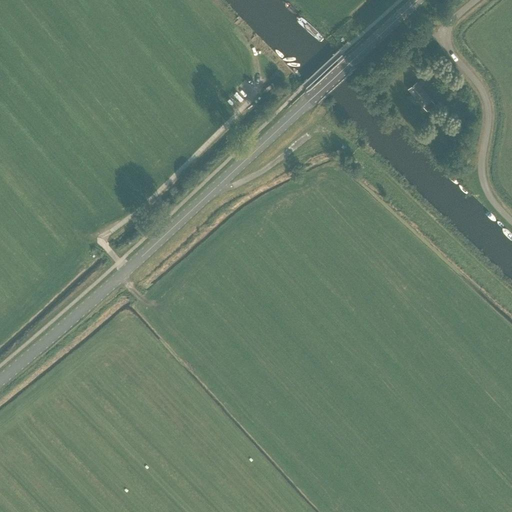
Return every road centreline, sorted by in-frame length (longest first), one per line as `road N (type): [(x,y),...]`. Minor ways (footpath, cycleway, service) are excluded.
road 1 (tertiary): [(0,383),(416,0)]
road 2 (track): [(125,272),(100,242),(254,89),(251,51),(233,31)]
road 3 (unclassified): [(511,221),(482,181),(483,89),(444,31),(476,0)]
